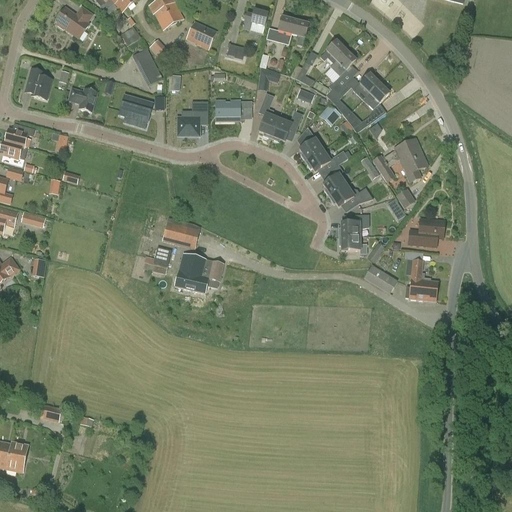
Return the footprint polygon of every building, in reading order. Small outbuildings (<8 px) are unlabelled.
[(114,5),(114,6),(121,0),(120,0),(95,0),(102,8),(103,6),(107,11),(114,5)] [(120,0),(121,0),(114,6),(122,15),(139,0),(120,0)] [(154,16),(163,32),(183,21),(174,5),(175,5),(172,0),(163,0),(149,8),(153,16),(154,16)] [(66,10),(55,24),(79,41),(89,27),(87,25),(93,17),(82,9),(76,18),(66,10)] [(247,16),(243,30),(249,32),(251,26),(265,29),(268,16),(254,12),(253,18),(247,16)] [(291,37),(292,37),(295,22),(282,19),(278,33),(269,31),(266,41),(289,47),(291,37)] [(295,22),(292,37),(299,39),(297,47),(303,48),(305,41),(308,26),(295,22)] [(195,24),(186,41),(209,52),(218,34),(195,24)] [(125,35),(121,37),(125,43),(137,35),(134,29),(124,35),(125,35)] [(156,57),(154,59),(161,67),(172,57),(158,41),(150,49),(156,57)] [(330,69),(346,53),(337,43),(320,60),(324,63),(327,60),(333,66),(330,69)] [(245,50),(229,46),(226,58),(242,62),(245,50)] [(132,59),(147,88),(162,81),(148,51),(132,59)] [(346,53),(330,69),(340,79),(356,62),(346,53)] [(302,70),(296,82),(302,85),(310,68),(312,69),(318,58),(311,54),(305,65),(302,70)] [(263,57),(260,69),(266,71),(269,59),(263,57)] [(290,78),(296,82),(302,70),(296,67),(290,78)] [(32,71),(28,83),(35,85),(31,98),(47,102),(52,82),(42,79),(43,74),(32,71)] [(260,71),(259,80),(268,83),(269,74),(260,71)] [(62,73),(58,83),(66,86),(69,75),(62,73)] [(354,93),(363,103),(380,86),(370,76),(354,93)] [(181,78),(172,77),(171,92),(179,93),(181,78)] [(312,89),(316,82),(306,77),(303,84),(312,89)] [(326,98),(330,103),(338,95),(342,90),(337,86),(326,98)] [(380,86),(363,103),(368,108),(369,107),(373,112),(389,95),(380,86)] [(80,106),(79,111),(92,115),(98,95),(84,91),(83,94),(72,91),(68,103),(80,106)] [(305,93),(301,102),(311,106),(315,97),(305,93)] [(338,95),(330,103),(335,107),(342,99),(338,95)] [(263,138),(271,141),(279,121),(271,118),(273,114),(269,112),(274,99),(266,96),(259,115),(265,118),(259,134),(264,136),(263,138)] [(153,107),(124,98),(119,117),(125,118),(142,123),(140,129),(145,130),(146,125),(147,125),(153,107)] [(218,102),(216,116),(227,117),(226,121),(242,123),(244,105),(218,102)] [(179,120),(179,137),(199,137),(199,123),(208,123),(208,103),(192,103),(192,120),(179,120)] [(341,117),(329,107),(319,119),(331,129),(341,117)] [(279,121),(271,141),(279,145),(280,142),(285,144),(290,132),(295,134),(302,117),(294,114),(290,126),(279,121)] [(353,130),(356,135),(372,124),(368,119),(353,130)] [(382,132),(377,125),(369,131),(376,140),(378,139),(382,132)] [(8,132),(5,144),(22,149),(27,150),(29,150),(31,141),(27,140),(28,137),(32,139),(34,132),(24,129),(22,135),(8,132)] [(56,152),(64,153),(66,138),(59,137),(56,152)] [(300,157),(305,164),(323,152),(315,141),(299,151),(302,156),(300,157)] [(372,163),(387,185),(396,180),(389,169),(400,162),(403,169),(404,169),(407,176),(410,184),(420,180),(417,173),(427,168),(415,142),(395,151),(395,152),(383,160),(381,157),(372,163)] [(5,144),(3,143),(0,154),(0,156),(13,160),(12,166),(22,169),(24,162),(27,150),(22,149),(5,144)] [(323,152),(305,164),(310,172),(312,170),(315,175),(331,164),(323,152)] [(335,161),(339,167),(348,161),(343,155),(335,161)] [(27,165),(25,172),(36,175),(38,168),(27,165)] [(324,192),(329,199),(346,188),(339,177),(343,174),(338,168),(327,176),(330,181),(323,186),(326,191),(324,192)] [(23,174),(16,172),(9,170),(6,179),(21,183),(23,174)] [(80,178),(65,173),(62,182),(77,186),(80,178)] [(53,180),(50,194),(59,196),(63,182),(53,180)] [(346,188),(329,199),(334,207),(336,205),(339,210),(354,199),(359,206),(373,202),(365,191),(359,195),(357,192),(353,192),(350,194),(346,188)] [(407,211),(418,204),(409,190),(398,197),(407,211)] [(397,200),(389,205),(400,221),(408,216),(397,200)] [(0,210),(0,235),(3,236),(5,226),(14,228),(18,216),(0,210)] [(24,214),(21,224),(43,230),(45,220),(24,214)] [(190,229),(190,228),(168,222),(162,244),(195,252),(200,232),(190,229)] [(408,247),(425,248),(426,240),(442,242),(444,224),(420,222),(418,234),(409,233),(408,247)] [(339,230),(339,239),(360,239),(360,225),(341,225),(341,230),(339,230)] [(360,239),(339,239),(339,248),(341,248),(341,253),(360,253),(360,239)] [(369,259),(376,263),(386,248),(379,244),(369,259)] [(146,258),(143,271),(166,277),(172,252),(157,249),(154,261),(146,258)] [(407,252),(406,259),(416,261),(417,254),(407,252)] [(175,289),(205,297),(209,282),(219,284),(224,266),(183,256),(175,289)] [(11,261),(1,268),(0,266),(0,286),(9,279),(19,272),(11,261)] [(32,278),(44,280),(47,262),(34,261),(32,278)] [(406,290),(405,300),(408,300),(408,301),(423,303),(436,304),(438,285),(430,284),(430,282),(424,281),(424,277),(422,277),(423,263),(412,262),(411,278),(411,280),(411,281),(410,290),(406,290)] [(398,283),(372,268),(364,281),(390,296),(398,283)] [(42,406),(39,420),(59,425),(59,423),(66,425),(69,414),(62,412),(62,410),(42,406)] [(83,418),(81,425),(94,428),(95,420),(83,418)] [(0,470),(7,471),(11,447),(0,444),(0,470)] [(11,447),(7,471),(23,475),(28,447),(12,444),(11,447)] [(481,493),(489,498),(491,492),(499,479),(492,475),(481,493)]
